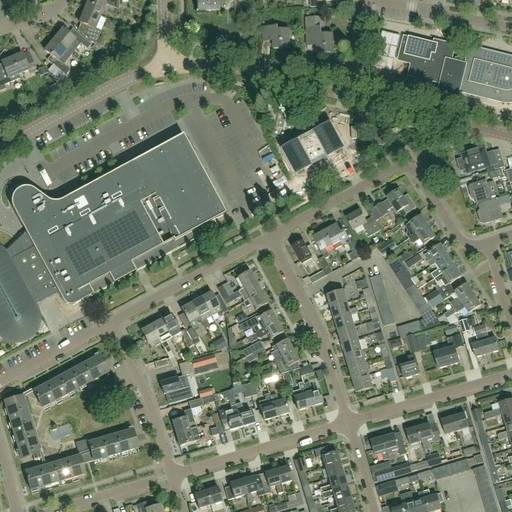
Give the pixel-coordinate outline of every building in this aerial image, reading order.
[(88,0),(84,10),(100,17),(105,4),(107,5),(113,8),(118,5),(117,0),(88,0)] [(196,0),(197,11),(219,11),(218,0),(196,0)] [(100,17),(84,10),(79,23),(80,24),(77,31),(91,42),(96,30),(94,29),(100,17)] [(323,28),(322,18),(305,19),(306,46),(316,46),(316,54),(333,53),(332,35),(320,35),(320,28),(323,28)] [(289,49),(289,31),(277,31),(277,28),(263,28),(263,42),(273,42),(273,50),(289,49)] [(71,55),(80,44),(87,50),(91,45),(73,30),(69,35),(62,30),(54,40),(66,51),(71,55)] [(391,71),(400,36),(382,32),(374,67),(391,71)] [(511,57),(470,47),(465,65),(451,61),(455,46),(442,42),(440,50),(436,49),(437,45),(433,44),(410,39),(405,37),(402,49),(401,49),(401,52),(402,52),(401,57),(405,58),(404,62),(411,64),(409,76),(416,78),(415,82),(431,86),(432,82),(441,84),(439,92),(457,96),(458,97),(459,92),(502,103),(508,104),(511,102),(511,57)] [(67,60),(71,55),(66,51),(54,40),(45,51),(51,56),(47,61),(65,76),(70,71),(63,65),(67,60)] [(22,54),(12,58),(19,75),(29,71),(30,75),(37,72),(29,53),(23,56),(22,54)] [(115,64),(106,55),(99,61),(108,70),(115,64)] [(0,91),(0,92),(6,89),(5,86),(11,83),(21,79),(19,75),(12,58),(1,62),(2,65),(0,65),(0,91)] [(46,67),(38,70),(40,77),(48,74),(46,67)] [(58,85),(52,88),(56,95),(62,91),(58,85)] [(277,108),(269,106),(266,117),(274,119),(277,108)] [(299,142),(283,151),(297,175),(313,166),(311,164),(317,161),(317,162),(322,159),(322,158),(327,156),(328,158),(344,149),(330,125),(314,134),(315,135),(310,138),(310,137),(305,140),(305,141),(300,144),(299,142)] [(390,136),(402,133),(400,128),(389,131),(390,136)] [(386,144),(381,130),(370,133),(374,148),(386,144)] [(225,214),(183,135),(62,200),(58,202),(56,203),(54,203),(50,203),(48,202),(46,202),(44,201),(42,200),(33,193),(29,192),(25,192),(22,193),(19,196),(16,199),(15,203),(15,206),(17,210),(29,234),(17,241),(16,240),(5,251),(35,303),(39,300),(40,302),(58,292),(63,301),(64,303),(66,304),(67,305),(69,306),(71,306),(73,306),(75,305),(217,227),(214,220),(225,214)] [(461,155),(462,159),(457,161),(460,172),(466,171),(466,174),(477,171),(493,166),(495,171),(504,168),(503,163),(497,165),(493,151),(485,153),(484,148),(461,155)] [(505,169),(511,166),(511,163),(510,157),(502,160),(505,169)] [(470,185),(471,186),(470,186),(468,188),(471,198),(474,199),(475,199),(476,205),(478,204),(492,200),(486,180),(470,185)] [(408,195),(403,197),(399,190),(387,198),(389,201),(383,206),(381,203),(376,207),(383,217),(388,214),(386,211),(393,207),(397,213),(403,209),(406,214),(416,208),(408,195)] [(478,204),(480,210),(479,210),(477,213),(480,222),(483,224),(484,223),(484,224),(503,218),(497,198),(492,200),(478,204)] [(380,230),(373,218),(366,222),(360,212),(347,219),(353,231),(363,225),(368,236),(369,238),(381,231),(380,230)] [(422,216),(410,223),(406,225),(406,229),(407,231),(407,232),(407,235),(406,235),(409,239),(429,226),(422,216)] [(325,231),(333,246),(340,242),(344,248),(348,245),(356,260),(363,257),(348,229),(342,233),(337,225),(325,231)] [(435,237),(429,226),(409,239),(413,244),(420,240),(423,245),(435,237)] [(333,246),(325,231),(313,238),(324,257),(318,260),(323,271),(326,277),(333,273),(325,259),(330,257),(326,249),(333,246)] [(392,240),(378,249),(383,257),(397,248),(392,240)] [(318,260),(310,246),(306,248),(303,242),(292,248),(301,263),(311,257),(314,263),(318,260)] [(427,263),(429,265),(425,268),(427,270),(430,268),(436,264),(436,263),(448,255),(441,245),(429,253),(433,259),(427,263)] [(35,303),(5,251),(1,247),(0,246),(0,331),(2,334),(6,337),(11,339),(16,340),(21,339),(26,337),(30,334),(34,330),(36,325),(37,320),(37,315),(35,310),(37,309),(38,309),(35,303)] [(399,258),(402,263),(410,257),(407,252),(399,258)] [(405,264),(409,269),(423,260),(419,255),(405,264)] [(448,255),(436,263),(436,264),(442,274),(455,266),(448,255)] [(402,263),(399,258),(388,265),(393,272),(404,265),(402,263)] [(408,272),(404,265),(393,272),(397,279),(408,272)] [(443,274),(439,277),(434,280),(437,284),(442,282),(445,287),(449,284),(461,276),(455,266),(442,274),(443,274)] [(244,289),(255,282),(249,271),(238,277),(244,289)] [(326,277),(323,271),(309,279),(312,284),(326,277)] [(408,272),(397,279),(402,286),(411,280),(413,278),(408,272)] [(372,284),(382,281),(381,276),(370,279),(372,284)] [(368,288),(366,280),(356,283),(359,291),(368,288)] [(415,285),(411,280),(402,286),(405,291),(415,285)] [(424,280),(417,285),(420,289),(427,284),(424,280)] [(382,281),(372,284),(373,290),(384,286),(382,281)] [(228,297),(222,286),(218,288),(226,304),(236,299),(241,296),(242,298),(244,302),(250,299),(261,293),(255,282),(244,289),(238,291),(234,294),(228,297)] [(228,283),(222,286),(228,297),(234,294),(228,283)] [(454,292),(459,299),(450,304),(453,308),(461,303),(474,295),(467,284),(454,292)] [(418,290),(415,285),(405,291),(408,296),(418,290)] [(385,292),(384,286),(373,290),(375,295),(385,292)] [(365,299),(371,297),(369,289),(363,291),(365,299)] [(418,290),(408,296),(411,301),(421,295),(420,294),(418,290)] [(331,309),(348,304),(344,291),(327,296),(331,309)] [(424,295),(422,296),(424,299),(427,304),(427,305),(429,303),(441,296),(437,291),(426,298),(424,295)] [(211,292),(201,298),(211,316),(218,313),(219,316),(223,314),(228,311),(219,295),(214,298),(211,292)] [(385,292),(375,295),(376,300),(387,297),(385,292)] [(250,299),(244,302),(243,303),(246,308),(252,304),(256,310),(267,304),(261,293),(250,299)] [(422,296),(421,295),(411,301),(414,305),(424,299),(422,296)] [(453,309),(447,313),(443,315),(446,320),(449,318),(456,313),(457,314),(465,308),(469,314),(481,306),(474,295),(461,303),(453,308),(453,309)] [(441,296),(429,303),(427,305),(430,309),(431,310),(433,309),(444,301),(441,296)] [(373,304),(371,297),(365,299),(368,306),(369,311),(375,309),(373,304)] [(387,297),(376,300),(378,306),(389,302),(387,297)] [(211,316),(201,298),(191,303),(204,327),(209,325),(209,324),(206,319),(211,316)] [(424,299),(414,305),(417,310),(427,304),(424,299)] [(390,308),(389,302),(378,306),(380,311),(390,308)] [(204,327),(191,303),(182,308),(190,323),(184,326),(186,330),(195,347),(201,343),(197,337),(198,337),(195,332),(199,329),(196,324),(201,321),(204,327)] [(350,311),(348,304),(331,309),(335,321),(352,316),(359,314),(357,309),(350,311)] [(427,304),(417,310),(420,315),(430,309),(427,305),(427,304)] [(392,313),(390,308),(380,311),(381,316),(392,313)] [(375,309),(369,311),(373,323),(378,321),(376,313),(375,309)] [(431,310),(430,309),(420,315),(423,320),(433,314),(431,310)] [(256,321),(257,322),(251,326),(255,334),(277,322),(271,311),(259,317),(257,319),(256,321)] [(393,318),(392,313),(381,316),(383,322),(393,318)] [(181,333),(179,329),(171,314),(161,320),(169,334),(171,338),(176,335),(178,338),(182,335),(189,348),(194,345),(195,347),(186,330),(181,333)] [(238,324),(247,319),(245,314),(236,319),(238,324)] [(433,314),(423,320),(419,322),(422,332),(442,327),(433,314)] [(355,328),(352,316),(335,321),(338,333),(355,328)] [(395,324),(393,318),(383,322),(384,327),(395,324)] [(247,319),(238,324),(239,325),(237,326),(239,331),(242,330),(250,325),(247,319)] [(169,334),(161,320),(151,325),(161,344),(164,349),(170,359),(174,357),(169,346),(166,341),(171,338),(169,334)] [(466,320),(459,322),(463,334),(470,331),(466,320)] [(255,334),(257,339),(259,339),(267,335),(269,340),(271,339),(283,333),(277,322),(255,334)] [(419,322),(414,323),(417,334),(422,332),(419,322)] [(417,334),(414,323),(408,325),(412,336),(417,334)] [(141,330),(146,340),(138,344),(141,349),(149,345),(151,349),(161,344),(151,325),(141,330)] [(412,336),(408,325),(403,327),(406,337),(412,336)] [(457,333),(455,326),(444,329),(446,336),(457,333)] [(406,337),(403,327),(397,328),(401,339),(406,337)] [(487,333),(485,327),(479,329),(487,354),(499,351),(495,338),(489,340),(487,333)] [(355,328),(338,333),(342,345),(359,340),(355,328)] [(476,337),(478,343),(471,345),(475,358),(487,354),(479,329),(474,330),(476,337)] [(386,345),(383,337),(382,333),(376,334),(378,339),(380,347),(386,345)] [(438,369),(459,363),(455,349),(463,347),(460,335),(446,339),(449,349),(434,353),(438,369)] [(408,358),(410,362),(399,365),(404,379),(420,374),(416,363),(421,361),(414,336),(408,338),(406,338),(412,356),(408,358)] [(222,338),(213,343),(218,352),(227,347),(222,338)] [(275,346),(278,351),(271,354),(274,361),(293,351),(287,340),(275,346)] [(362,352),(359,340),(342,345),(345,357),(362,352)] [(251,355),(263,348),(260,342),(242,352),(245,358),(251,355)] [(388,353),(386,345),(380,347),(382,354),(384,359),(389,357),(388,353)] [(251,355),(245,358),(246,358),(252,354),(255,360),(266,354),(263,348),(251,355)] [(299,362),(293,351),(274,361),(282,374),(299,369),(296,363),(299,362)] [(366,364),(362,352),(345,357),(349,369),(366,364)] [(86,363),(95,380),(108,373),(99,356),(86,363)] [(193,362),(191,362),(179,365),(182,377),(194,373),(192,367),(194,366),(212,361),(211,356),(193,362)] [(156,369),(168,366),(167,360),(154,363),(156,369)] [(381,373),(393,369),(391,361),(385,363),(387,370),(380,373),(381,373)] [(95,380),(86,363),(73,370),(82,387),(95,380)] [(366,364),(349,369),(353,381),(370,376),(366,364)] [(299,370),(301,377),(313,374),(311,366),(299,370)] [(397,382),(393,369),(381,373),(383,380),(388,379),(390,384),(397,382)] [(73,370),(60,377),(69,394),(82,387),(73,370)] [(279,389),(285,387),(282,374),(264,380),(266,384),(277,381),(279,389)] [(370,376),(353,381),(356,394),(373,389),(370,376)] [(69,394),(60,377),(47,384),(56,401),(69,394)] [(176,378),(160,383),(164,395),(166,394),(169,405),(192,398),(189,387),(185,388),(183,379),(177,380),(176,378)] [(254,383),(248,385),(252,397),(257,395),(255,387),(254,383)] [(310,383),(303,385),(310,408),(322,404),(318,390),(312,392),(310,383)] [(56,401),(47,384),(33,391),(43,408),(56,401)] [(300,390),(292,392),(298,411),(310,408),(303,385),(303,384),(299,386),(300,390)] [(252,397),(248,385),(242,387),(246,399),(252,397)] [(231,391),(222,394),(224,400),(228,399),(231,407),(236,405),(231,391)] [(270,397),(269,394),(264,396),(266,400),(259,402),(260,407),(264,421),(276,417),(272,404),(270,397)] [(216,395),(214,396),(201,399),(203,405),(215,402),(218,402),(216,395)] [(276,395),(270,397),(272,404),(276,417),(288,414),(284,400),(278,402),(276,395)] [(9,416),(27,411),(23,397),(5,402),(9,416)] [(500,409),(484,414),(486,420),(502,415),(511,411),(511,399),(498,403),(500,409)] [(238,414),(239,414),(236,405),(231,407),(231,408),(218,412),(218,414),(220,419),(221,420),(222,424),(227,422),(230,431),(242,428),(238,414)] [(186,417),(172,422),(176,434),(196,428),(193,415),(198,414),(201,411),(199,407),(191,409),(184,411),(186,417)] [(250,410),(239,414),(238,414),(242,428),(254,424),(250,410)] [(476,423),(482,422),(478,410),(473,412),(476,423)] [(31,425),(27,411),(9,416),(13,430),(31,425)] [(511,411),(502,415),(505,427),(511,424),(511,411)] [(220,419),(218,414),(212,416),(214,422),(221,420),(220,419)] [(465,414),(454,417),(458,432),(470,429),(465,414)] [(458,432),(454,417),(442,421),(446,436),(458,432)] [(214,423),(215,423),(216,428),(210,430),(212,436),(224,433),(222,424),(221,420),(214,422),(214,423)] [(482,422),(476,423),(479,435),(485,433),(482,422)] [(430,424),(418,428),(423,443),(422,443),(425,452),(431,451),(428,441),(433,439),(435,443),(441,441),(436,424),(431,426),(430,424)] [(499,435),(497,437),(499,441),(499,442),(509,439),(509,438),(511,437),(511,424),(505,427),(507,432),(499,435)] [(31,425),(13,430),(18,445),(35,439),(31,425)] [(200,440),(196,428),(176,434),(180,446),(200,440)] [(423,443),(418,428),(406,431),(411,446),(422,443),(423,443)] [(114,435),(119,454),(138,448),(133,430),(114,435)] [(489,444),(485,433),(479,435),(482,446),(489,444)] [(119,454),(114,435),(95,441),(101,459),(119,454)] [(395,435),(383,438),(389,460),(394,459),(392,452),(399,450),(401,457),(407,455),(403,440),(397,441),(395,435)] [(389,460),(383,438),(372,442),(376,457),(382,455),(384,462),(389,460)] [(35,439),(18,445),(22,459),(32,456),(40,454),(35,439)] [(101,459),(95,441),(90,443),(89,439),(76,443),(80,456),(82,465),(101,459)] [(489,444),(482,446),(486,457),(492,455),(489,444)] [(340,464),(336,452),(329,454),(327,447),(315,451),(317,458),(321,457),(325,468),(340,464)] [(475,447),(464,451),(466,457),(477,453),(475,447)] [(474,458),(476,466),(484,463),(482,455),(474,458)] [(492,455),(486,457),(489,469),(496,467),(492,455)] [(80,456),(66,460),(72,479),(85,475),(82,465),(80,456)] [(298,474),(305,472),(307,471),(304,458),(294,461),(298,474)] [(440,458),(428,461),(430,468),(442,464),(440,458)] [(66,460),(53,464),(58,483),(72,479),(66,460)] [(468,460),(462,462),(466,472),(472,471),(468,460)] [(430,468),(428,461),(410,467),(412,472),(412,473),(430,468)] [(466,472),(462,462),(457,463),(460,474),(466,472)] [(460,474),(457,463),(451,465),(454,476),(460,474)] [(58,483),(53,464),(39,468),(45,487),(58,483)] [(340,464),(325,468),(328,480),(343,475),(340,464)] [(410,464),(392,469),(395,478),(412,472),(410,467),(410,464)] [(451,465),(445,467),(448,478),(454,476),(451,465)] [(276,470),(281,485),(292,482),(288,466),(276,470)] [(496,467),(489,469),(494,485),(501,483),(497,472),(501,469),(500,466),(496,467)] [(448,478),(445,467),(439,469),(443,479),(448,478)] [(487,472),(485,467),(474,470),(476,476),(487,472)] [(45,487),(39,468),(26,472),(31,490),(45,487)] [(376,474),(372,475),(375,484),(379,482),(395,478),(392,469),(389,470),(376,474)] [(439,469),(434,470),(435,476),(437,481),(443,479),(439,469)] [(265,473),(265,476),(259,478),(265,495),(271,494),(269,488),(276,487),(278,495),(283,494),(280,485),(281,485),(276,470),(265,473)] [(431,471),(419,474),(421,481),(433,477),(435,476),(434,470),(431,471)] [(305,472),(298,474),(302,487),(309,485),(305,472)] [(487,472),(476,476),(478,481),(488,478),(487,472)] [(421,481),(419,474),(408,478),(410,484),(421,481)] [(343,475),(328,480),(330,486),(320,489),(321,494),(347,487),(343,475)] [(259,478),(253,479),(253,477),(241,481),(246,496),(248,504),(253,503),(251,494),(257,492),(259,497),(265,495),(259,478)] [(410,484),(408,478),(395,481),(397,488),(410,484)] [(490,484),(488,478),(478,481),(479,487),(490,484)] [(246,496),(241,481),(229,484),(234,499),(246,496)] [(397,488),(395,481),(380,486),(383,497),(399,492),(397,488)] [(490,484),(479,487),(481,493),(492,490),(490,484)] [(309,485),(302,487),(306,498),(312,497),(309,485)] [(350,498),(347,487),(321,494),(323,500),(333,497),(335,503),(350,498)] [(206,491),(211,506),(222,503),(218,488),(206,491)] [(506,501),(502,489),(496,491),(499,502),(506,501)] [(494,496),(492,490),(481,493),(483,499),(494,496)] [(211,506),(206,491),(195,495),(199,510),(211,506)] [(444,502),(442,494),(430,497),(429,491),(424,492),(426,498),(430,511),(435,511),(443,510),(441,503),(444,502)] [(403,505),(405,511),(417,511),(415,502),(412,492),(400,496),(403,505)] [(419,494),(421,500),(415,502),(417,511),(430,511),(426,498),(424,492),(419,494)] [(286,503),(288,510),(304,505),(300,493),(294,495),(296,500),(286,503)] [(495,501),(494,496),(483,499),(485,505),(495,501)] [(312,497),(306,498),(309,510),(316,508),(312,497)] [(350,498),(335,503),(337,509),(330,511),(329,511),(345,511),(353,510),(350,498)] [(162,511),(160,505),(152,507),(150,501),(137,505),(139,511),(162,511)] [(497,507),(495,501),(485,505),(486,510),(497,507)] [(506,501),(499,502),(502,511),(508,511),(509,511),(506,501)] [(274,505),(268,507),(270,511),(280,511),(288,510),(286,503),(279,505),(274,507),(274,505)] [(405,511),(403,505),(399,506),(398,503),(392,505),(391,507),(383,509),(383,511),(405,511)]
